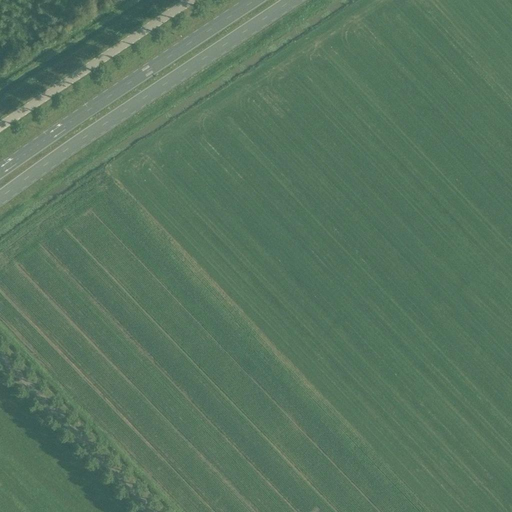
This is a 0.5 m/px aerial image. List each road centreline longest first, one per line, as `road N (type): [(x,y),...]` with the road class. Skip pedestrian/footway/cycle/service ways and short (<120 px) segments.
road 1 (primary): [(0,196),(290,0)]
road 2 (primary): [(253,0),(0,170)]
road 3 (unclassified): [(0,127),(192,0)]
road 4 (unclassified): [(152,511),(0,357)]
